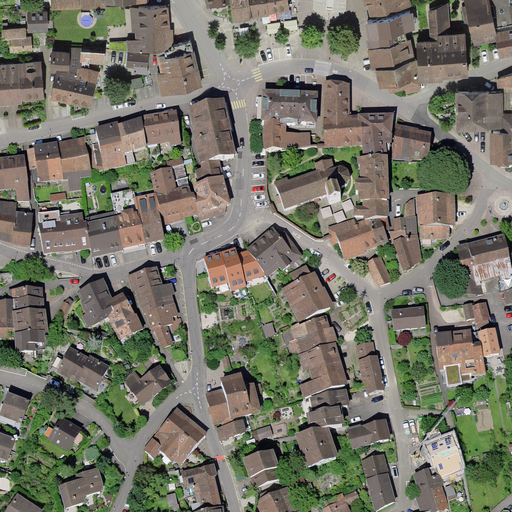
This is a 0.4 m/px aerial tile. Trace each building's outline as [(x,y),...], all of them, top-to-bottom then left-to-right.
[(209,0),(211,8),(230,2),(237,22),(298,11),(296,0),(209,0)] [(364,0),(366,7),(378,4),(382,19),(413,10),(410,0),(364,0)] [(500,36),(492,1),(471,6),(479,41),(500,36)] [(166,5),(132,6),(134,51),(169,49),(166,5)] [(49,7),(31,9),(32,30),(51,29),(49,7)] [(451,7),(430,10),(433,31),(454,29),(451,7)] [(379,46),(410,37),(417,36),(411,12),(373,23),(379,46)] [(28,28),(6,30),(8,53),(30,51),(28,28)] [(511,32),(500,36),(506,56),(511,54),(511,32)] [(445,42),(423,43),(424,76),(470,74),(469,34),(445,35),(445,42)] [(379,46),(371,49),(377,68),(416,57),(410,37),(379,46)] [(196,49),(159,56),(163,77),(199,70),(196,49)] [(80,52),(57,51),(55,68),(79,69),(80,52)] [(151,55),(131,54),(130,70),(150,71),(151,55)] [(416,57),(377,68),(380,77),(398,75),(404,93),(425,87),(416,57)] [(45,60),(1,65),(6,102),(49,97),(45,60)] [(60,72),(55,99),(98,107),(104,71),(82,67),(80,75),(60,72)] [(203,88),(199,70),(163,77),(158,78),(161,95),(203,88)] [(511,111),(511,74),(499,80),(500,87),(503,87),(503,93),(506,93),(507,112),(511,111)] [(350,82),(326,79),(327,114),(323,114),(326,146),(362,145),(362,126),(359,119),(358,112),(350,113),(350,82)] [(264,119),(279,119),(280,88),(263,88),(262,119),(264,119)] [(300,89),(280,88),(279,119),(298,120),(300,89)] [(318,89),(300,89),(298,120),(317,121),(318,89)] [(493,91),(460,92),(461,129),(507,128),(507,112),(506,93),(503,93),(493,93),(493,91)] [(191,111),(204,165),(236,157),(222,103),(191,111)] [(393,111),(358,112),(359,119),(362,126),(362,145),(366,160),(398,160),(429,159),(431,132),(394,122),(393,111)] [(179,114),(146,120),(151,150),(184,145),(179,114)] [(279,119),(264,119),(265,149),(311,147),(310,132),(286,133),(286,124),(279,124),(279,119)] [(143,124),(121,129),(127,158),(149,153),(143,124)] [(121,129),(101,133),(109,171),(129,166),(121,129)] [(511,130),(494,131),(494,140),(495,161),(511,160),(511,130)] [(92,140),(38,149),(45,187),(98,178),(92,140)] [(28,159),(0,162),(0,201),(32,197),(28,159)] [(318,173),(275,187),(284,211),(328,196),(330,204),(351,198),(338,160),(316,165),(318,173)] [(334,227),(348,261),(396,245),(406,275),(424,266),(423,244),(447,241),(449,241),(452,231),(459,229),(461,198),(407,199),(406,219),(395,218),(394,204),(400,204),(398,160),(366,160),(367,185),(358,185),(359,197),(365,199),(365,209),(356,209),(356,220),(334,227)] [(206,172),(210,184),(231,177),(227,165),(206,172)] [(187,169),(155,177),(167,227),(198,220),(187,169)] [(228,182),(199,191),(207,218),(236,209),(228,182)] [(143,218),(148,247),(166,244),(158,199),(140,203),(143,218)] [(36,218),(3,212),(0,231),(0,242),(31,247),(36,218)] [(126,251),(148,247),(143,218),(94,227),(100,258),(126,253),(126,251)] [(84,220),(41,225),(45,258),(88,252),(84,220)] [(303,254),(284,232),(280,235),(273,226),(265,233),(290,265),(303,254)] [(290,265),(265,233),(256,241),(278,269),(280,267),(283,271),(290,265)] [(511,271),(504,239),(482,244),(490,274),(499,272),(502,278),(511,274),(511,271)] [(278,269),(256,241),(246,248),(247,250),(267,275),(268,276),(278,269)] [(482,244),(461,249),(468,281),(490,274),(482,244)] [(238,253),(236,247),(221,251),(230,282),(232,290),(247,286),(246,281),(238,253)] [(267,275),(247,250),(238,253),(246,281),(267,275)] [(230,282),(221,251),(204,256),(213,287),(230,282)] [(157,265),(130,275),(141,308),(144,307),(151,328),(155,326),(162,348),(174,344),(168,325),(172,323),(171,320),(181,316),(173,295),(176,294),(172,282),(164,285),(157,265)] [(297,284),(283,291),(300,327),(339,311),(318,275),(313,277),(309,269),(294,278),(297,284)] [(109,284),(80,297),(89,316),(82,319),(88,331),(109,321),(119,342),(145,330),(134,306),(121,312),(116,301),(109,284)] [(46,292),(9,296),(10,306),(1,306),(0,322),(0,321),(0,339),(18,339),(18,356),(36,355),(36,349),(48,348),(47,334),(52,331),(47,314),(46,292)] [(486,302),(472,305),(475,318),(476,323),(490,320),(486,302)] [(472,303),(462,305),(466,320),(475,318),(472,305),(472,303)] [(428,309),(394,315),(398,336),(431,330),(428,309)] [(333,322),(293,332),(298,340),(292,342),(296,355),(300,354),(338,345),(333,322)] [(497,326),(478,330),(482,353),(501,349),(497,326)] [(469,330),(435,334),(440,368),(446,368),(448,385),(460,383),(470,380),(485,373),(482,353),(480,345),(472,345),(469,330)] [(373,342),(356,345),(366,394),(385,390),(378,355),(376,355),(373,342)] [(301,385),(306,401),(312,399),(346,389),(350,387),(339,350),(302,360),(309,383),(301,385)] [(111,372),(73,351),(59,377),(97,398),(111,372)] [(145,408),(177,387),(165,369),(154,377),(149,368),(128,382),(145,408)] [(225,394),(210,398),(220,428),(266,417),(262,389),(255,392),(248,379),(222,384),(225,394)] [(309,412),(312,424),(343,420),(342,406),(349,404),(346,389),(312,399),(315,409),(309,412)] [(34,406),(8,399),(2,419),(28,427),(34,406)] [(177,413),(145,452),(154,459),(158,455),(178,471),(195,450),(206,436),(177,413)] [(295,434),(306,466),(338,456),(327,423),(295,434)] [(354,433),(359,452),(396,442),(390,423),(354,433)] [(87,436),(66,424),(54,446),(75,458),(87,436)] [(219,432),(222,443),(250,436),(248,424),(219,432)] [(454,431),(424,442),(438,474),(440,473),(442,480),(467,470),(454,431)] [(19,441),(0,434),(0,460),(12,464),(19,441)] [(384,454),(361,460),(375,511),(396,501),(388,472),(389,472),(384,454)] [(280,455),(247,463),(254,492),(288,483),(280,455)] [(217,475),(214,462),(181,470),(185,486),(194,484),(196,494),(200,493),(204,509),(223,505),(215,476),(217,475)] [(429,468),(413,473),(418,488),(413,490),(420,511),(423,511),(430,510),(430,511),(436,511),(449,508),(442,486),(444,485),(442,480),(440,473),(438,474),(431,476),(429,468)] [(82,486),(66,490),(72,511),(77,511),(93,507),(90,498),(110,492),(104,472),(80,479),(82,486)] [(288,486),(255,499),(260,511),(291,511),(298,509),(288,486)] [(368,511),(359,490),(324,505),(327,511),(368,511)] [(43,511),(24,500),(16,511),(43,511)]
